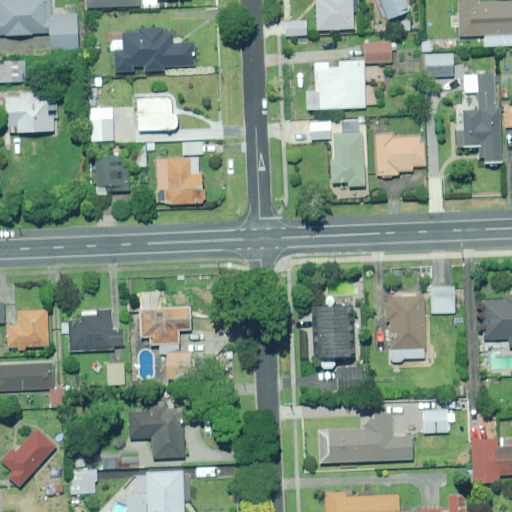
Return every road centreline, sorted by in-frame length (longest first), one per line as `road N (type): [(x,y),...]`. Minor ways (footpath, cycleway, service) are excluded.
road 1 (residential): [(273,511),(263,238)]
road 2 (residential): [(0,250),(263,238)]
road 3 (residential): [(263,238),(511,228)]
road 4 (residential): [(263,238),(252,0)]
